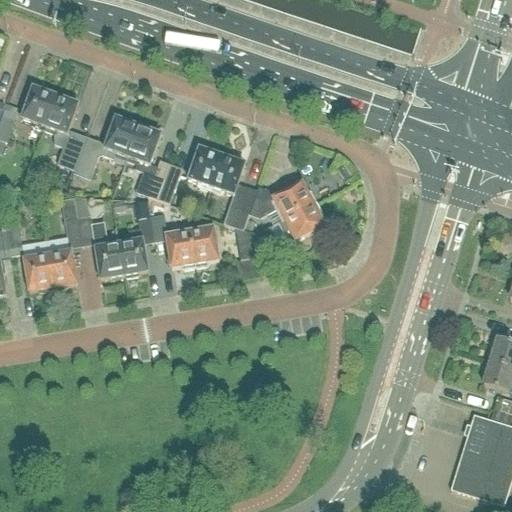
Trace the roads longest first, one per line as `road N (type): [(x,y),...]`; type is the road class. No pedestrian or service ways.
road 1 (residential): [(0,357),(343,298),(367,282),(384,248),(387,210),(377,171)]
road 2 (secondary): [(29,0),(447,144)]
road 3 (residential): [(0,22),(343,144),(377,171)]
road 4 (unclassified): [(344,484),(384,444),(481,157)]
road 5 (unclassified): [(447,144),(344,484)]
road 6 (secondary): [(462,103),(152,0)]
